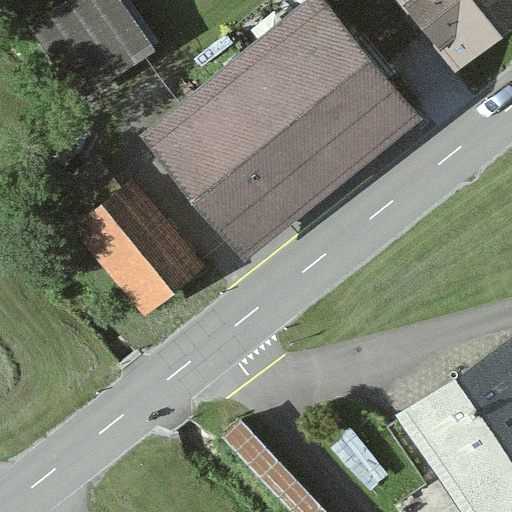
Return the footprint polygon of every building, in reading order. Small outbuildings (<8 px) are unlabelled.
[(87,87),(148,51),(118,0),(70,0),(45,15),(87,87)] [(511,0),(417,0),(458,49),(511,4),(511,0)] [(167,140),(230,223),(396,97),(332,14),(167,140)] [(189,269),(126,189),(87,220),(149,299),(189,269)] [(410,411),(479,511),(511,511),(511,344),(511,343),(410,411)]
